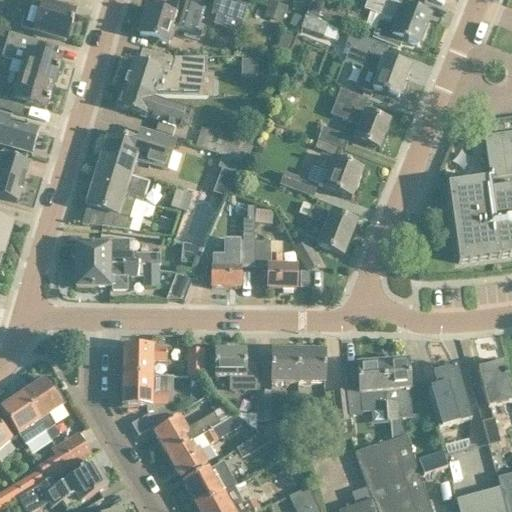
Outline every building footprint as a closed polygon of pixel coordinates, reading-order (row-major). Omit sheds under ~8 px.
[(19,0),(19,1),(16,12),(24,15),(20,29),(34,33),(46,37),(65,43),(70,28),(71,28),(73,24),(71,23),(73,16),(56,11),(48,8),(50,0),(19,0)] [(215,17),(237,23),(241,24),(247,1),(227,0),(213,0),(210,15),(215,17)] [(398,48),(400,41),(403,42),(402,43),(407,45),(407,44),(418,48),(429,18),(411,10),(403,7),(402,7),(383,0),(367,0),(364,11),(380,17),(372,38),(398,48)] [(168,2),(164,14),(164,15),(148,9),(144,23),(140,23),(138,32),(140,34),(139,37),(168,45),(173,31),(185,35),(184,38),(198,42),(202,29),(198,28),(203,12),(168,2)] [(235,30),(237,23),(215,17),(212,26),(234,33),(235,30)] [(304,18),(300,30),(323,39),(334,43),(339,32),(327,28),(328,26),(304,18)] [(15,76),(20,78),(20,77),(52,87),(56,74),(57,74),(59,69),(57,69),(59,63),(32,55),(36,43),(9,34),(1,59),(13,62),(9,74),(15,76)] [(349,49),(344,63),(361,69),(354,90),(370,95),(372,90),(398,100),(409,70),(384,60),(383,60),(377,58),(381,46),(350,34),(345,47),(349,49)] [(123,91),(154,100),(154,99),(201,100),(201,98),(201,77),(206,77),(206,60),(174,60),(174,62),(175,72),(174,76),(138,64),(132,62),(123,91)] [(0,84),(0,110),(3,112),(14,115),(14,114),(18,103),(26,105),(45,111),(47,105),(48,105),(49,100),(48,100),(52,87),(20,77),(20,78),(15,76),(11,88),(0,84)] [(194,113),(154,100),(123,91),(117,109),(159,122),(156,133),(185,142),(194,113)] [(368,101),(357,97),(340,91),(330,116),(358,127),(353,140),(379,150),(389,124),(364,114),(369,102),(368,101)] [(0,148),(31,157),(39,131),(9,123),(10,119),(0,115),(0,148)] [(511,121),(481,125),(489,181),(447,187),(458,265),(511,257),(511,121)] [(321,128),(317,140),(344,151),(349,138),(321,128)] [(109,134),(101,159),(109,161),(108,163),(111,164),(110,166),(115,167),(114,172),(130,177),(135,160),(166,170),(175,143),(141,133),(137,144),(110,135),(109,134)] [(242,161),(247,147),(206,135),(203,145),(223,151),(222,155),(242,161)] [(221,171),(235,176),(242,161),(222,155),(217,170),(221,171)] [(0,177),(23,185),(29,165),(1,156),(0,158),(0,177)] [(321,190),(333,194),(351,201),(363,171),(332,160),(331,160),(320,156),(315,169),(327,174),(321,190)] [(94,183),(139,197),(145,199),(150,183),(130,177),(114,172),(115,167),(110,166),(111,164),(108,163),(109,161),(101,159),(94,183)] [(279,185),(294,191),(313,198),(317,187),(283,174),(279,185)] [(0,199),(17,204),(23,185),(0,177),(0,199)] [(129,231),(139,197),(94,183),(86,208),(105,214),(101,229),(110,230),(129,231)] [(176,191),(171,207),(180,210),(185,194),(176,191)] [(306,238),(319,243),(317,247),(343,258),(356,225),(338,217),(313,207),(309,219),(312,221),(306,238)] [(245,208),(243,240),(255,241),(255,223),(272,224),(272,210),(245,208)] [(0,255),(2,256),(11,226),(0,222),(0,217),(1,218),(1,217),(0,216),(0,255)] [(73,250),(71,252),(71,258),(73,260),(76,260),(76,267),(137,267),(157,267),(160,267),(160,256),(159,256),(136,256),(125,256),(125,242),(108,242),(108,246),(107,246),(75,246),(75,250),(73,250)] [(307,243),(293,251),(299,261),(307,275),(321,267),(311,249),(307,243)] [(212,270),(211,290),(239,291),(240,271),(252,271),(253,244),(242,244),(226,244),(225,260),(212,260),(212,267),(212,270)] [(253,244),(252,271),(268,271),(267,291),(296,291),(296,268),(282,268),(282,256),(282,245),(269,245),(253,244)] [(137,267),(76,267),(76,289),(110,289),(110,295),(126,295),(126,279),(144,279),(144,289),(157,289),(157,267),(137,267)] [(184,301),(190,276),(175,273),(169,297),(184,301)] [(123,349),(122,378),(151,379),(152,363),(167,363),(167,350),(153,350),(153,349),(123,349)] [(202,379),(202,372),(203,352),(188,352),(188,378),(202,379)] [(245,367),(245,352),(215,352),(215,379),(231,379),(231,392),(257,392),(257,378),(257,367),(245,367)] [(299,385),(298,352),(271,352),(271,385),(299,385)] [(324,386),(325,373),(325,353),(298,352),(299,385),(324,386)] [(504,374),(502,365),(498,366),(494,361),(482,364),(482,370),(478,371),(488,411),(511,404),(511,402),(506,379),(507,378),(506,374),(504,374)] [(407,362),(383,364),(387,406),(387,412),(388,422),(389,422),(401,421),(411,420),(409,393),(410,393),(407,362)] [(387,412),(387,406),(383,364),(357,366),(358,377),(344,378),(346,392),(345,392),(348,410),(349,418),(362,417),(362,413),(387,412)] [(455,369),(433,375),(438,389),(427,392),(438,431),(471,422),(455,369)] [(147,414),(148,417),(155,428),(172,418),(177,416),(172,407),(166,407),(167,395),(151,395),(151,379),(122,378),(121,408),(147,408),(147,414)] [(44,381),(22,396),(39,423),(45,432),(53,427),(54,427),(48,417),(67,405),(58,392),(53,395),(44,381)] [(345,392),(333,394),(336,422),(338,438),(350,437),(348,421),(349,421),(349,418),(348,410),(345,392)] [(270,393),(257,393),(257,423),(270,423),(270,393)] [(22,396),(0,410),(11,427),(18,437),(24,446),(45,432),(39,423),(22,396)] [(153,435),(167,458),(193,443),(203,437),(221,426),(214,415),(186,431),(179,419),(170,425),(153,435)] [(257,434),(257,417),(241,417),(238,419),(257,434)] [(241,427),(235,418),(221,426),(203,437),(209,446),(241,427)] [(494,420),(482,424),(489,447),(501,444),(494,420)] [(401,421),(389,422),(390,423),(391,444),(406,439),(405,437),(401,421)] [(0,451),(11,442),(4,432),(0,427),(0,451)] [(334,439),(333,429),(314,431),(315,441),(334,439)] [(57,463),(86,446),(79,436),(62,446),(51,452),(57,463)] [(259,436),(237,451),(242,461),(270,445),(259,436)] [(430,511),(419,480),(411,455),(406,439),(391,444),(375,450),(358,455),(355,457),(367,489),(375,511),(430,511)] [(193,443),(167,458),(181,481),(207,465),(199,452),(193,443)] [(92,456),(86,446),(57,463),(63,473),(74,466),(92,456)] [(443,454),(418,463),(423,478),(447,470),(443,454)] [(24,497),(18,500),(24,511),(35,511),(49,504),(52,510),(61,505),(65,511),(68,511),(80,506),(83,511),(84,511),(94,506),(99,503),(95,496),(107,489),(93,465),(76,475),(66,481),(67,483),(55,490),(50,481),(47,483),(39,488),(35,490),(24,497)] [(182,484),(196,510),(235,488),(223,465),(209,473),(207,470),(182,484)] [(511,511),(511,476),(497,481),(500,491),(505,511),(511,511)] [(28,480),(18,486),(24,497),(35,490),(28,480)] [(24,497),(18,486),(7,493),(13,503),(24,497)] [(235,488),(196,510),(197,511),(259,511),(260,511),(253,499),(243,505),(235,489),(236,489),(235,488)] [(357,508),(345,511),(375,511),(367,489),(352,495),(357,508)] [(505,511),(500,491),(455,502),(457,511),(505,511)] [(7,493),(0,496),(0,511),(13,503),(7,493)]
